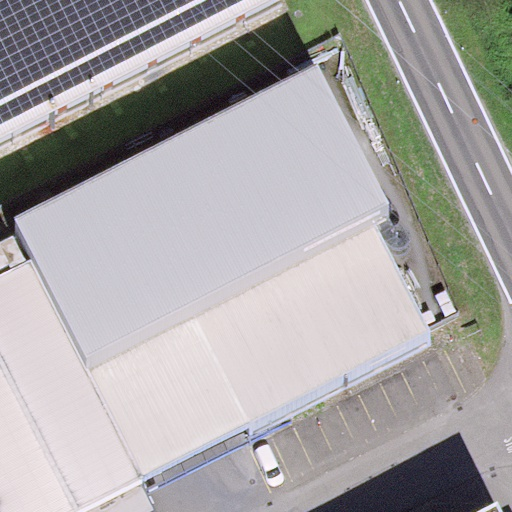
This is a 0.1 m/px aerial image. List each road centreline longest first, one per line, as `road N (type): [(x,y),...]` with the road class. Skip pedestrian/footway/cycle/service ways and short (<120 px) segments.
road 1 (secondary): [(393,0),(511,250)]
road 2 (unclassified): [(511,419),(320,511)]
